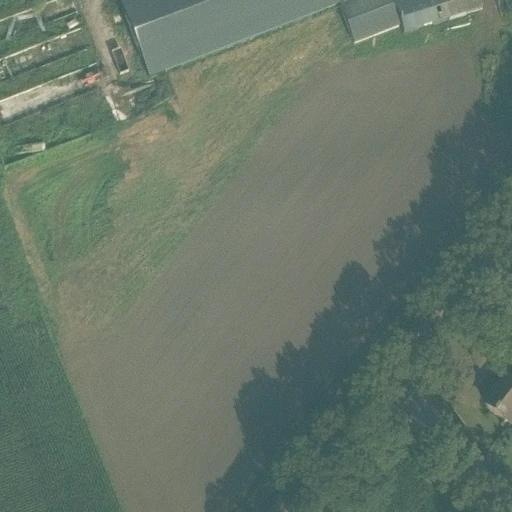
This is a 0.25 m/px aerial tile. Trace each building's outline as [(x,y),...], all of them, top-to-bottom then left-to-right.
[(116,0),(148,81),(339,7),(336,0),(116,0)] [(389,4),(387,0),(359,0),(339,8),(354,47),(399,30),(393,13),(396,11),(393,2),(389,4)] [(396,11),(403,36),(482,12),(478,0),(392,0),(393,2),(396,11)] [(511,0),(502,0),(509,15),(511,13),(511,0)] [(485,407),(511,427),(511,380),(508,378),(485,407)]
